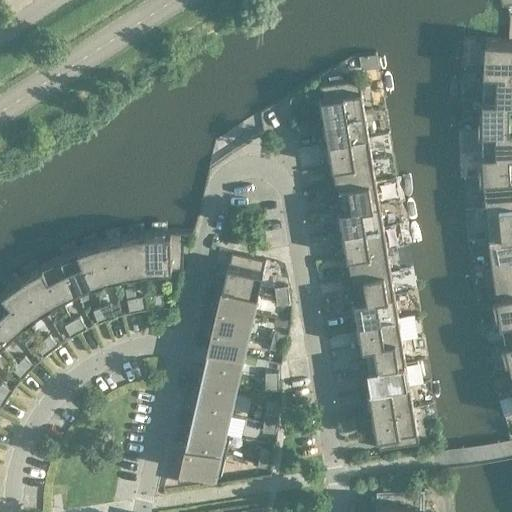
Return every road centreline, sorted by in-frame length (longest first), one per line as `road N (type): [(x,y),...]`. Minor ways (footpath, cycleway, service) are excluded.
road 1 (residential): [(337,511),(289,187),(252,167),(229,176),(181,349)]
road 2 (residential): [(15,511),(13,489),(33,428),(69,387),(150,345),(181,349)]
road 3 (residential): [(181,349),(144,511)]
